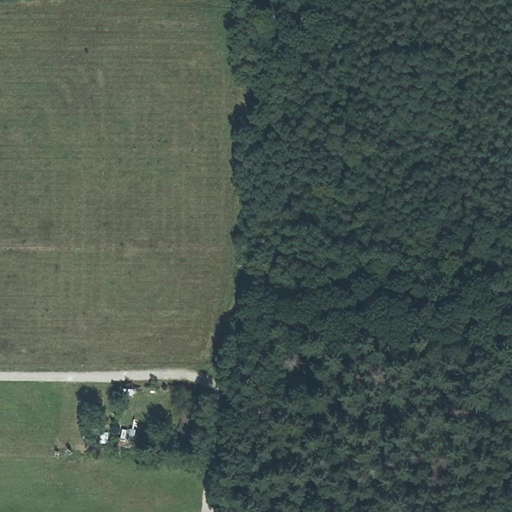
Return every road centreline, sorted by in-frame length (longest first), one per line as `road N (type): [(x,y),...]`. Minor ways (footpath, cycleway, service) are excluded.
road 1 (track): [(221,393),(260,200),(269,0)]
road 2 (track): [(0,376),(216,385),(222,406),(207,511)]
road 3 (track): [(511,299),(244,292)]
